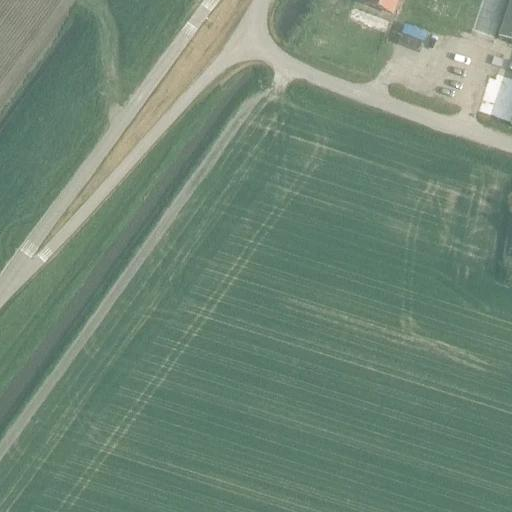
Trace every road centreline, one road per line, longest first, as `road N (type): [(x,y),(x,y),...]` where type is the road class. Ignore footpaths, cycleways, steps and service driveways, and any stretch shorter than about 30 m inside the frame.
road 1 (unclassified): [(0,291),(211,0)]
road 2 (unclassified): [(0,294),(210,74),(251,45)]
road 3 (unclassified): [(511,146),(303,73),(251,45)]
